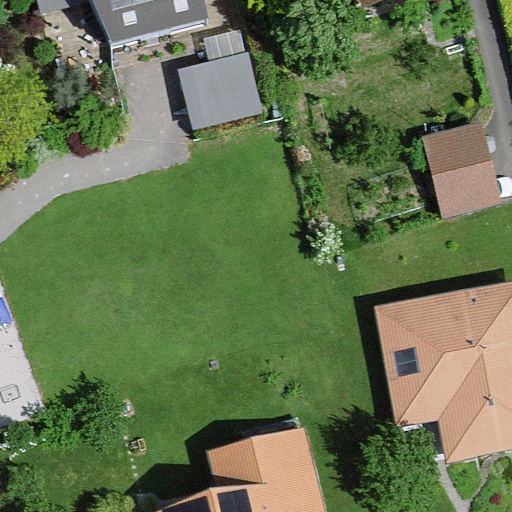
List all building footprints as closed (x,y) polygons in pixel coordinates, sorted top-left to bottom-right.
[(202,0),(95,0),(107,47),(208,23),(202,0)] [(181,59),(194,117),(264,101),(245,20),(206,28),(212,52),(181,59)] [(497,207),(479,132),(427,144),(445,219),(497,207)] [(511,282),(375,309),(397,427),(440,419),(449,465),(511,453),(511,282)] [(324,511),(303,428),(206,452),(218,498),(161,511),(324,511)]
